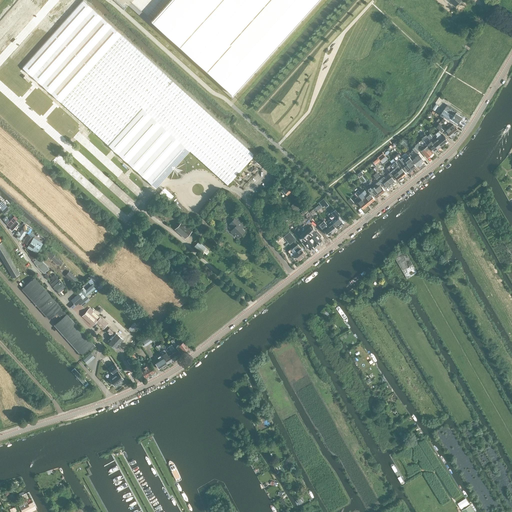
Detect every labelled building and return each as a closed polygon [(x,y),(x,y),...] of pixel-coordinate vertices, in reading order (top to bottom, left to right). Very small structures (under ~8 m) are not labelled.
[(82,0),(22,67),(89,128),(155,188),(189,150),(227,185),(254,155),(82,0)] [(169,0),(151,21),(233,95),(318,0),(169,0)] [(444,109),(441,115),(449,120),(450,118),(458,123),(462,117),(456,113),(454,116),(444,109)] [(449,123),(447,125),(447,126),(455,135),(458,132),(455,128),(452,125),(451,126),(449,123)] [(455,135),(447,126),(444,128),(448,133),(448,134),(451,137),(455,135)] [(438,139),(436,140),(441,146),(448,140),(443,134),(442,135),(438,131),(435,133),(437,136),(437,137),(438,139)] [(436,140),(433,143),(432,141),(431,141),(437,149),(441,146),(436,140)] [(437,149),(431,141),(428,144),(434,151),(437,149)] [(422,145),(422,146),(419,142),(415,145),(416,147),(413,149),(416,153),(419,151),(418,150),(420,149),(421,150),(420,151),(426,158),(433,152),(426,144),(423,146),(422,145)] [(383,163),(389,158),(384,152),(372,162),(375,165),(381,160),(383,163)] [(410,155),(409,156),(414,162),(417,165),(423,160),(418,154),(413,159),(410,155)] [(412,169),(403,158),(401,156),(399,158),(397,155),(394,157),(397,160),(396,160),(403,170),(405,168),(408,173),(412,169)] [(413,163),(414,162),(409,156),(408,155),(403,158),(412,169),(416,167),(413,163)] [(396,161),(394,163),(396,165),(395,166),(396,167),(395,168),(403,177),(406,174),(401,168),(400,169),(397,165),(398,164),(396,161)] [(396,165),(394,163),(392,165),(393,166),(393,167),(392,166),(388,169),(390,172),(396,180),(397,182),(400,179),(403,177),(395,168),(396,167),(395,166),(396,165)] [(396,180),(390,172),(387,174),(390,177),(387,179),(393,186),(396,183),(395,181),(396,180)] [(393,186),(387,179),(386,178),(386,179),(384,176),(379,180),(384,187),(386,186),(389,189),(393,186)] [(377,186),(375,187),(381,195),(385,191),(381,186),(382,186),(380,183),(379,181),(376,184),(377,186)] [(294,190),(285,182),(282,185),(284,187),(282,190),(288,196),(294,190)] [(370,183),(366,186),(373,195),(373,194),(377,198),(381,195),(375,187),(371,182),(370,183)] [(161,192),(171,199),(174,194),(164,187),(161,192)] [(365,190),(362,192),(371,203),(375,199),(370,193),(368,194),(365,190)] [(371,203),(362,192),(359,195),(362,199),(367,206),(371,203)] [(359,195),(355,199),(358,202),(357,203),(361,208),(362,208),(363,209),(367,206),(362,199),(359,195)] [(323,198),(319,202),(322,207),(325,205),(326,207),(329,205),(323,198)] [(295,201),(289,206),(292,211),(299,206),(295,201)] [(307,221),(303,215),(297,220),(301,225),(307,221)] [(14,216),(6,224),(9,227),(17,218),(14,216)] [(244,224),(236,216),(229,223),(234,228),(231,231),(238,238),(245,230),(241,226),(244,224)] [(339,218),(334,222),(338,229),(344,224),(339,218)] [(301,225),(297,220),(291,224),(295,230),(301,225)] [(181,221),(174,229),(184,238),(189,234),(191,231),(181,221)] [(329,226),(325,222),(324,221),(319,224),(321,226),(324,231),(325,230),(330,235),(333,233),(329,226)] [(331,224),(329,226),(333,233),(337,230),(333,224),(334,223),(333,223),(332,221),(330,223),(331,224)] [(20,226),(15,225),(14,231),(16,231),(16,234),(19,234),(18,238),(21,239),(23,229),(20,229),(20,226)] [(311,226),(305,230),(316,245),(316,244),(318,242),(319,243),(319,242),(322,240),(319,236),(320,235),(321,236),(317,230),(315,231),(314,229),(311,226)] [(316,245),(305,230),(305,231),(300,235),(304,241),(303,242),(303,243),(307,247),(307,246),(308,245),(311,249),(313,247),(314,247),(316,245)] [(292,242),(295,239),(289,232),(286,235),(292,242)] [(40,243),(33,239),(28,247),(35,251),(40,243)] [(200,244),(198,242),(194,247),(200,253),(202,251),(205,255),(208,252),(203,247),(204,245),(202,243),(200,244)] [(1,243),(0,243),(0,255),(13,277),(19,273),(1,243)] [(306,254),(298,244),(293,248),(288,252),(292,255),(294,254),(299,260),(306,254)] [(63,262),(47,248),(41,255),(45,259),(47,257),(50,260),(51,258),(60,266),(63,262)] [(407,278),(408,278),(417,272),(405,251),(394,256),(407,278)] [(49,268),(40,260),(35,265),(44,273),(46,270),(47,271),(49,268)] [(69,271),(64,275),(74,285),(79,280),(69,271)] [(50,283),(53,285),(59,279),(54,274),(50,278),(53,280),(50,283)] [(67,313),(66,313),(61,308),(34,278),(22,288),(49,318),(56,312),(61,318),(54,324),(81,354),(88,348),(90,350),(95,346),(93,343),(67,313)] [(59,281),(53,287),(58,293),(66,287),(61,281),(60,282),(59,281)] [(83,287),(80,290),(86,297),(95,288),(92,285),(86,289),(83,287)] [(81,299),(77,295),(73,298),(75,301),(73,302),(75,304),(81,299)] [(338,307),(337,308),(337,309),(337,310),(346,323),(347,324),(348,324),(349,324),(350,323),(350,322),(349,321),(340,308),(340,307),(339,307),(338,307)] [(90,308),(82,316),(92,326),(96,321),(103,328),(107,323),(90,308)] [(323,313),(327,319),(331,316),(326,310),(323,313)] [(106,331),(111,336),(107,341),(115,348),(123,339),(115,332),(114,333),(108,328),(106,331)] [(146,345),(153,340),(150,337),(143,341),(146,345)] [(173,338),(171,340),(175,346),(180,354),(183,352),(185,351),(186,351),(188,350),(188,349),(188,348),(183,341),(180,343),(179,343),(177,344),(173,338)] [(180,355),(176,350),(174,347),(172,344),(168,346),(169,349),(165,352),(171,361),(175,359),(180,355)] [(165,352),(163,348),(159,351),(167,364),(171,361),(165,352)] [(163,358),(161,360),(160,360),(160,359),(159,360),(163,366),(167,364),(159,351),(163,358)] [(91,352),(83,359),(87,364),(95,357),(91,352)] [(115,372),(118,369),(120,371),(108,355),(114,363),(108,368),(102,360),(112,374),(113,373),(115,375),(117,374),(115,372)] [(135,356),(132,358),(139,370),(140,369),(146,365),(145,364),(141,366),(135,356)] [(156,363),(156,364),(159,369),(163,366),(159,360),(158,360),(155,362),(156,363)] [(146,365),(140,369),(146,378),(148,376),(150,378),(152,377),(150,375),(156,372),(150,363),(146,365)] [(73,366),(67,372),(84,390),(90,385),(73,366)] [(115,386),(124,379),(119,372),(117,374),(115,375),(110,379),(115,386)] [(24,498),(17,501),(22,511),(29,511),(36,509),(32,502),(27,505),(24,498)] [(467,507),(470,505),(469,503),(466,498),(457,503),(461,508),(462,510),(467,507)]
